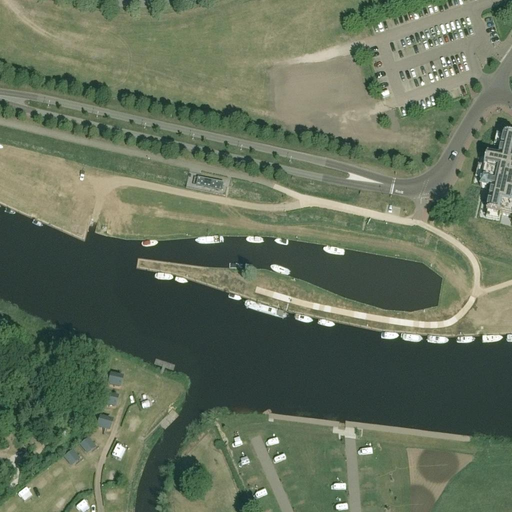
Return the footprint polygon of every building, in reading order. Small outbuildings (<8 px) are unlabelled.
[(511,137),(505,136),(500,158),(488,155),(488,156),(485,170),(486,170),(483,180),(482,180),(481,187),(480,188),(489,190),(489,189),(492,190),(487,213),(502,216),(502,215),(511,217),(511,137)] [(199,179),(197,187),(222,192),(224,184),(199,179)] [(378,206),(381,195),(374,193),(371,204),(378,206)] [(121,385),(115,383),(117,377),(110,375),(106,387),(119,391),(121,385)] [(110,404),(112,398),(105,396),(101,408),(115,411),(116,405),(110,404)] [(96,430),(103,432),(104,428),(110,430),(112,422),(99,418),(96,430)] [(47,432),(41,426),(31,436),(37,442),(47,432)] [(203,443),(205,451),(217,448),(216,440),(203,443)] [(32,453),(40,447),(35,441),(27,447),(32,453)] [(81,447),(87,454),(91,451),(89,449),(93,446),(88,441),(81,447)] [(65,459),(71,467),(75,463),(73,461),(77,458),(73,453),(65,459)] [(123,478),(133,478),(134,464),(124,464),(123,478)] [(52,474),(60,483),(68,475),(61,467),(52,474)] [(45,479),(37,486),(43,494),(52,487),(45,479)] [(182,481),(180,488),(188,491),(190,484),(182,481)] [(240,490),(232,493),(235,504),(244,501),(240,490)] [(119,492),(110,493),(113,507),(121,506),(119,492)]
